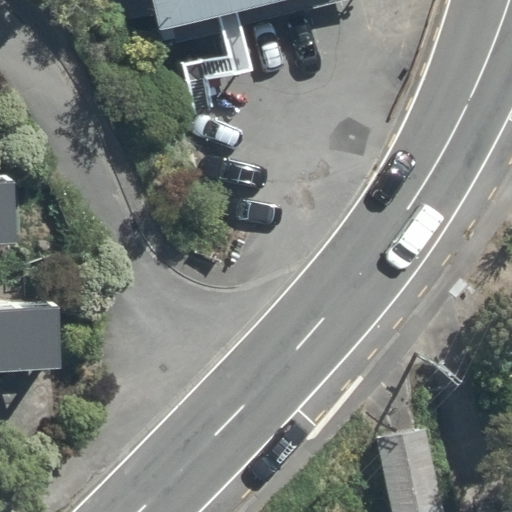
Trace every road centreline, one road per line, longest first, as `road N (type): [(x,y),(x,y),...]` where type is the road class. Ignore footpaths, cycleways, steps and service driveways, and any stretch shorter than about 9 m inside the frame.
road 1 (secondary): [(212,443),(393,239),(511,10)]
road 2 (residential): [(0,40),(32,72),(212,443)]
